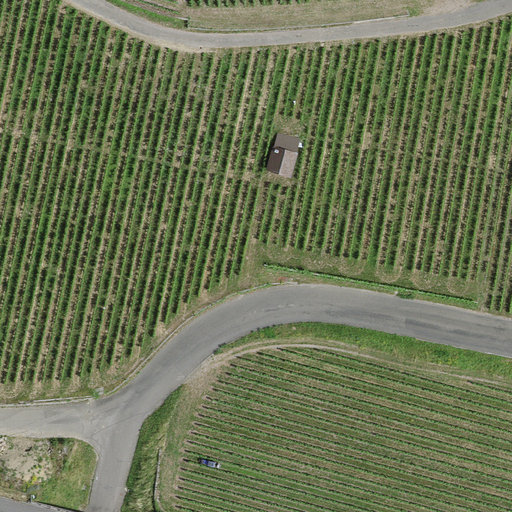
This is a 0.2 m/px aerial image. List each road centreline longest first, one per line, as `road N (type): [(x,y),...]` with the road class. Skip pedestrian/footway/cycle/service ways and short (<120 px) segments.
road 1 (residential): [(511,3),(416,24),(205,41),(134,26),(85,0)]
road 2 (unclassified): [(126,425),(167,368),(208,334),(250,315),(359,307),(511,337)]
road 3 (residential): [(0,421),(126,425)]
